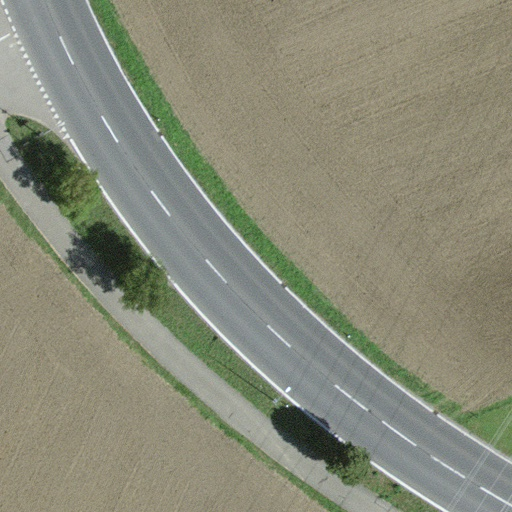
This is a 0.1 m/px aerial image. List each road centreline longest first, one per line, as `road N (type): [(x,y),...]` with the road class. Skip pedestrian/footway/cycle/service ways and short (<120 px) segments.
road 1 (primary): [(511,504),(338,387),(219,272),(100,111),(43,0)]
road 2 (track): [(378,511),(265,438),(87,273),(0,145)]
